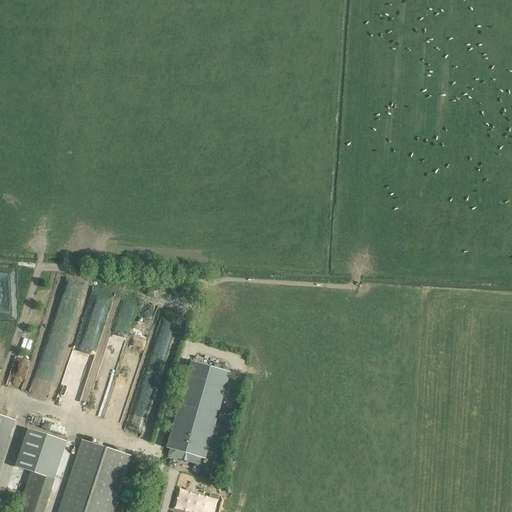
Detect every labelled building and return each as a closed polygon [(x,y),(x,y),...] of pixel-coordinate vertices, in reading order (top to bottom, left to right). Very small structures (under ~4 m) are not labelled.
[(184,422),(214,431),(230,373),(192,362),(177,411),(187,414),(184,422)] [(206,459),(214,431),(184,422),(187,414),(177,411),(167,448),(206,459)] [(0,462),(14,421),(0,416),(0,462)] [(44,511),(49,498),(55,480),(43,476),(53,446),(65,450),(67,442),(43,434),(24,490),(17,511),(44,511)] [(113,511),(132,456),(81,440),(57,511),(113,511)] [(213,511),(214,508),(218,509),(220,499),(178,489),(173,509),(185,511),(213,511)]
